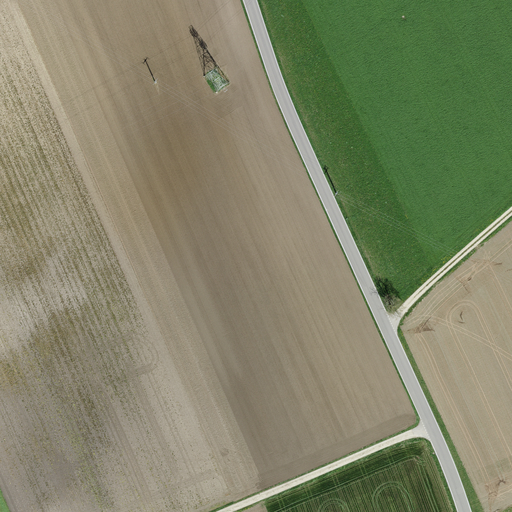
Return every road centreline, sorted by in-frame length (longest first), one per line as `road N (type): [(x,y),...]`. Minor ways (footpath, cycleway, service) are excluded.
road 1 (tertiary): [(250,0),(286,105),(464,511)]
road 2 (track): [(431,425),(224,511)]
road 3 (track): [(511,210),(387,328)]
